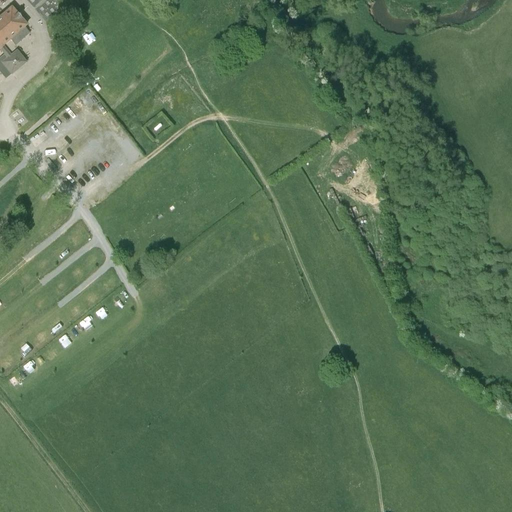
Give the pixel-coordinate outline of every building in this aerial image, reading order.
[(15,46),(22,40),(29,33),(24,28),(26,26),(11,9),(0,18),(0,49),(0,50),(7,58),(1,63),(11,75),(27,63),(17,50),(11,54),(4,46),(10,41),(15,46)] [(86,26),(77,30),(83,41),(91,36),(86,26)] [(182,149),(170,154),(173,160),(184,155),(182,149)] [(0,172),(2,175),(9,169),(2,162),(0,163),(0,172)] [(196,164),(190,168),(197,179),(203,176),(196,164)] [(229,170),(217,176),(220,182),(232,176),(229,170)] [(215,203),(222,215),(228,212),(221,200),(215,203)] [(112,296),(119,303),(126,297),(119,289),(112,296)] [(101,319),(107,312),(100,306),(94,313),(101,319)] [(21,370),(14,372),(20,386),(27,383),(21,370)]
